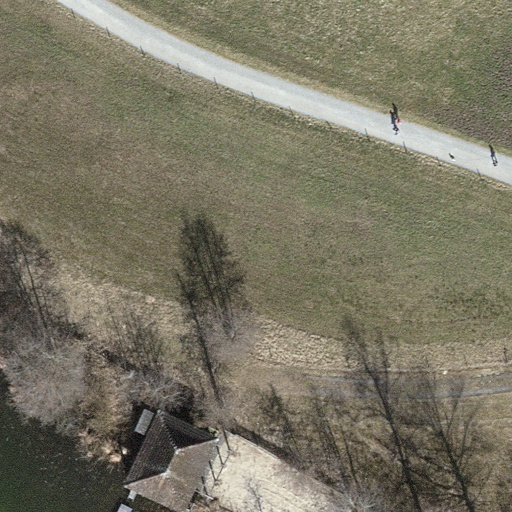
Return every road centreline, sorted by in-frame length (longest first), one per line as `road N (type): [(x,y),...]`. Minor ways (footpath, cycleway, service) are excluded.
road 1 (track): [(46,294),(261,376),(448,392),(511,380)]
road 2 (track): [(511,173),(199,64),(81,0)]
